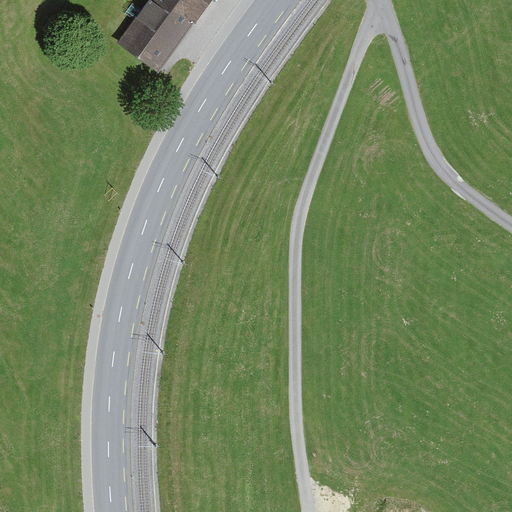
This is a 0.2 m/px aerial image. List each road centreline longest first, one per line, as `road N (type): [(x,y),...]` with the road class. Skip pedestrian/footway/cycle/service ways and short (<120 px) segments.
road 1 (secondary): [(113,511),(108,418),(127,284),(180,145),(276,0)]
road 2 (track): [(373,0),(297,220),(297,382),(312,511)]
road 3 (track): [(379,0),(440,162),(511,227)]
